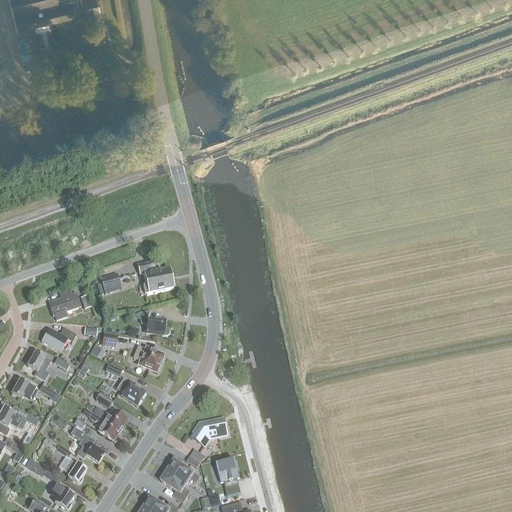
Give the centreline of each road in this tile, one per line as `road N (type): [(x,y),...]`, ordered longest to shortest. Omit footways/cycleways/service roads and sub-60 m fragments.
road 1 (secondary): [(188,215),(144,0)]
road 2 (unclassified): [(4,282),(188,215)]
road 3 (secondary): [(100,511),(200,375)]
road 4 (secondary): [(200,375),(214,315),(188,215)]
road 5 (unclassified): [(272,511),(243,405),(200,375)]
